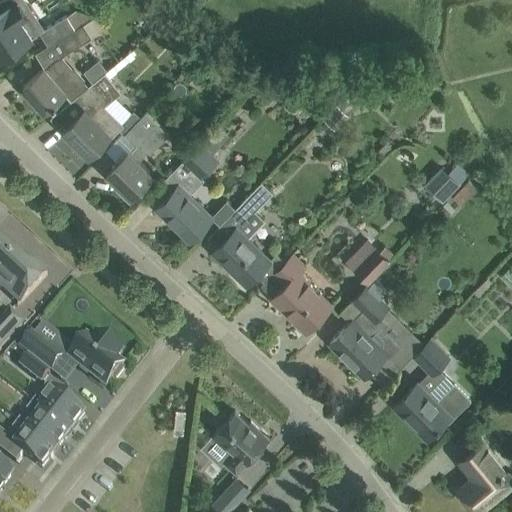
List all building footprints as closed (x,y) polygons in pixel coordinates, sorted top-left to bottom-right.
[(0,0),(0,58),(16,48),(32,37),(20,19),(28,14),(18,0),(0,0)] [(154,7),(145,19),(158,30),(159,28),(168,18),(154,7)] [(55,39),(84,22),(91,18),(88,13),(75,9),(38,31),(46,44),(55,39)] [(168,18),(159,28),(171,38),(182,24),(172,16),(169,19),(168,18)] [(63,52),(91,35),(84,22),(55,39),(63,52)] [(232,70),(210,46),(207,49),(195,62),(185,72),(200,88),(211,77),(219,83),(232,70)] [(70,99),(78,93),(88,85),(88,84),(85,80),(85,77),(76,67),(73,67),(65,68),(55,58),(43,69),(42,68),(23,85),(44,109),(52,102),(53,104),(57,101),(56,99),(64,92),(70,99)] [(121,121),(104,104),(120,91),(113,82),(119,77),(110,67),(105,71),(92,80),(88,84),(88,85),(78,93),(87,104),(63,128),(89,154),(109,133),(112,136),(119,128),(124,133),(141,116),(133,109),(121,121)] [(323,118),(335,130),(349,115),(347,112),(353,105),(343,96),(323,118)] [(139,160),(148,150),(150,153),(169,133),(146,111),(141,116),(124,133),(134,143),(107,171),(119,182),(115,186),(130,201),(141,191),(138,188),(152,173),(139,160)] [(219,124),(201,142),(200,141),(182,158),(200,175),(217,158),(211,152),(230,133),(219,124)] [(443,201),(460,183),(440,164),(424,182),(443,201)] [(461,204),(477,187),(468,179),(452,195),(461,204)] [(255,210),(265,200),(273,192),(262,181),(235,208),(248,221),(257,212),(255,210)] [(179,184),(170,192),(157,207),(190,239),(204,224),(211,217),(218,225),(235,208),(226,200),(210,216),(179,184)] [(444,205),(440,210),(447,216),(451,212),(444,205)] [(259,270),(267,278),(285,260),(277,252),(269,260),(236,227),(213,250),(246,283),(259,270)] [(346,260),(370,282),(391,260),(368,236),(346,260)] [(4,244),(0,248),(0,284),(21,304),(47,276),(33,263),(29,267),(4,244)] [(267,278),(261,284),(273,296),(272,296),(306,329),(331,304),(300,273),(306,266),(294,254),(286,261),(285,260),(267,278)] [(386,352),(363,330),(386,306),(378,298),(388,288),(377,277),(367,287),(366,286),(352,300),(361,309),(330,341),(364,375),(386,352)] [(0,323),(0,347),(22,324),(10,313),(0,323)] [(20,349),(50,372),(62,357),(32,334),(20,349)] [(69,360),(105,389),(114,379),(116,381),(124,371),(121,369),(123,366),(117,361),(122,354),(111,345),(113,342),(104,335),(101,338),(99,336),(94,343),(87,337),(69,360)] [(431,339),(415,356),(429,370),(433,374),(439,367),(449,357),(431,339)] [(48,372),(26,355),(17,366),(39,383),(48,372)] [(448,422),(471,399),(454,383),(437,400),(417,380),(393,404),(427,437),(445,419),(448,422)] [(47,386),(33,404),(74,436),(75,435),(72,433),(85,416),(47,386)] [(18,423),(28,431),(56,453),(71,434),(74,436),(33,404),(18,423)] [(176,407),(173,431),(183,432),(186,408),(176,407)] [(224,460),(236,471),(246,460),(247,461),(269,437),(251,420),(248,422),(234,410),(214,432),(230,446),(227,448),(232,452),(224,460)] [(56,453),(28,431),(18,423),(7,437),(0,431),(0,450),(16,463),(23,455),(43,470),(56,453)] [(511,475),(483,439),(481,441),(465,454),(479,471),(459,487),(478,511),(511,483),(511,475)] [(0,495),(5,490),(3,488),(12,477),(0,466),(0,495)] [(237,475),(213,502),(223,511),(229,511),(251,489),(237,475)]
